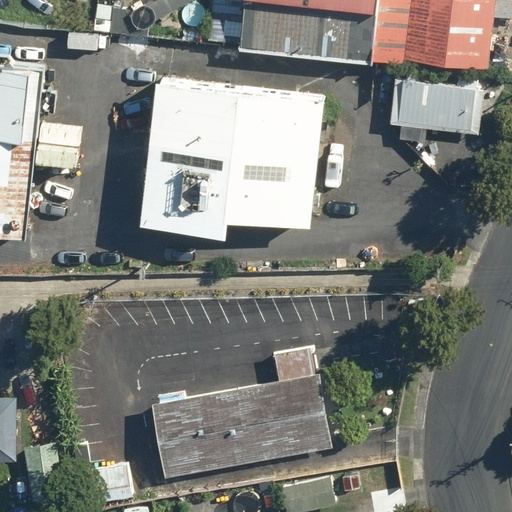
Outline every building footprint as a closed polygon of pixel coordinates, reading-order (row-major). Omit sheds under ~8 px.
[(238,36),(240,0),(213,0),(211,34),(238,36)] [(404,59),(404,54),(487,64),(492,13),(511,15),(511,0),(243,0),(239,43),(371,57),(371,55),(404,59)] [(0,60),(0,233),(23,236),(44,65),(0,60)] [(477,132),(482,87),(395,76),(389,121),(477,132)] [(138,219),(222,228),(223,214),(305,223),(320,97),(154,79),(138,219)] [(150,402),(164,476),(330,445),(317,372),(312,372),(308,347),(272,354),(277,379),(150,402)] [(0,460),(14,460),(14,396),(0,395),(0,460)] [(0,478),(0,499),(1,507),(31,503),(30,498),(62,494),(55,440),(21,444),(25,475),(0,478)] [(341,476),(343,490),(358,488),(356,474),(341,476)] [(282,486),(287,511),(292,511),(334,503),(329,475),(282,486)] [(259,482),(262,495),(275,493),(272,480),(259,482)] [(215,496),(218,511),(242,511),(258,509),(254,488),(215,496)]
